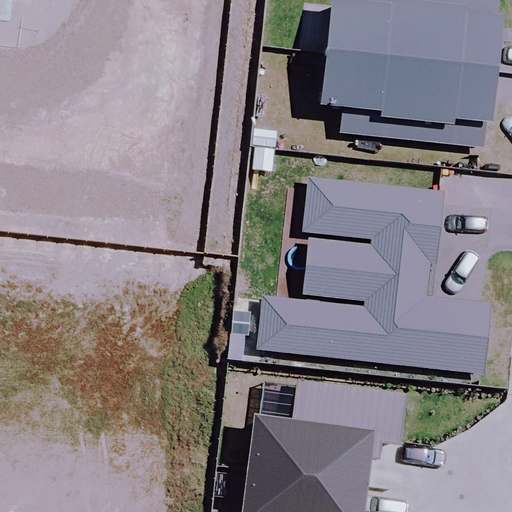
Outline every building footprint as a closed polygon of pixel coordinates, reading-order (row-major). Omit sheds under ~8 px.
[(494,0),(352,0),(351,10),(326,7),(320,61),(491,80),(497,27),(491,26),(494,0)] [(491,80),(320,61),(314,110),(340,113),(338,135),(477,151),(480,129),(485,129),(491,80)] [(260,300),(254,353),(481,377),(488,310),(422,303),(426,265),(434,266),(441,198),(306,183),(300,232),(309,233),(301,305),(260,300)] [(396,449),(402,397),(294,384),(288,429),(247,424),(241,473),(363,488),(368,446),(396,449)] [(359,511),(363,488),(241,473),(236,511),(359,511)]
